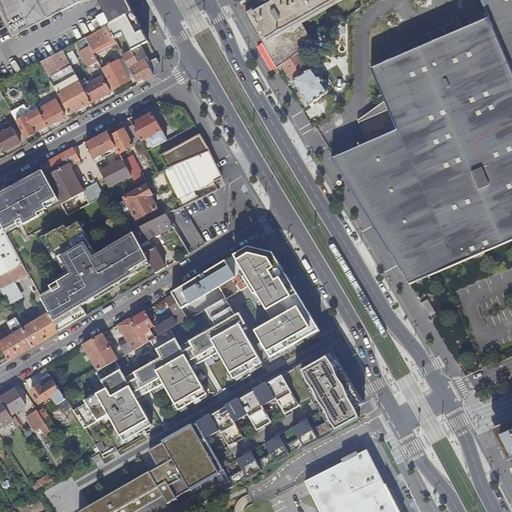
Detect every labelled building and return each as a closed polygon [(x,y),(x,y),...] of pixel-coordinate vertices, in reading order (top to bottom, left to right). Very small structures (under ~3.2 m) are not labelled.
[(111,25),(120,20),(123,18),(127,16),(132,13),(125,0),(0,0),(0,12),(13,36),(82,0),(98,0),(101,5),(111,25)] [(276,0),(272,3),(270,0),(265,0),(245,12),(277,69),(281,66),(299,53),(313,43),(301,21),(338,0),(276,0)] [(127,16),(111,25),(107,27),(114,38),(122,34),(131,50),(141,45),(148,41),(144,33),(138,36),(127,16)] [(92,22),(97,32),(102,29),(97,19),(92,22)] [(94,55),(116,43),(114,38),(107,27),(102,29),(97,32),(85,39),(90,47),(94,55)] [(138,86),(155,76),(148,63),(150,62),(141,46),(122,56),(138,86)] [(89,67),(98,62),(94,55),(90,47),(80,52),(89,67)] [(81,110),(92,104),(81,83),(63,51),(52,57),(81,110)] [(75,51),(68,54),(72,62),(79,59),(75,51)] [(317,77),(299,53),(281,66),(310,105),(328,92),(321,84),(322,83),(323,81),(319,77),(317,77)] [(70,115),(81,110),(52,57),(41,63),(70,115)] [(113,90),(130,81),(119,62),(102,71),(113,90)] [(92,104),(111,93),(102,78),(89,85),(86,80),(81,83),(92,104)] [(48,127),(66,118),(55,98),(43,105),(41,102),(36,105),(45,121),(48,127)] [(24,105),(11,112),(14,116),(17,122),(26,139),(36,133),(33,127),(45,121),(36,105),(36,104),(27,109),(24,105)] [(147,152),(167,141),(153,115),(139,123),(133,126),(142,142),(147,152)] [(133,126),(125,130),(134,146),(142,142),(133,126)] [(0,143),(5,152),(21,143),(13,129),(0,136),(0,143)] [(124,152),(134,146),(125,130),(111,137),(120,154),(124,152)] [(110,188),(132,176),(124,161),(120,154),(111,137),(109,133),(87,145),(110,188)] [(200,134),(161,155),(168,169),(211,150),(200,134)] [(69,216),(105,197),(94,176),(80,184),(70,165),(80,159),(74,148),(41,166),(59,198),(69,216)] [(168,169),(166,170),(179,198),(224,176),(212,151),(211,150),(168,169)] [(128,159),(124,161),(132,176),(137,185),(145,180),(133,157),(128,159)] [(59,198),(44,170),(25,180),(26,181),(0,195),(0,220),(6,231),(21,223),(23,227),(41,217),(39,214),(48,209),(46,205),(59,198)] [(153,196),(148,185),(126,198),(138,220),(157,209),(151,197),(153,196)] [(140,244),(174,227),(167,215),(134,231),(136,236),(140,244)] [(0,276),(9,272),(23,264),(6,231),(0,220),(0,276)] [(58,230),(45,237),(50,246),(48,247),(53,254),(55,253),(64,268),(68,266),(72,271),(65,275),(67,278),(52,287),(55,293),(43,300),(46,305),(51,314),(57,326),(60,332),(84,318),(88,315),(82,306),(102,295),(102,294),(139,272),(137,268),(149,260),(141,246),(140,244),(136,236),(124,244),(122,242),(113,248),(112,247),(94,258),(91,252),(94,250),(86,235),(87,234),(80,222),(68,230),(66,226),(59,230),(58,230)] [(156,274),(166,268),(155,248),(152,250),(150,246),(145,248),(144,245),(141,246),(149,260),(156,274)] [(190,283),(173,293),(174,294),(183,310),(245,273),(246,275),(243,276),(255,295),(258,294),(274,321),(256,332),(267,350),(277,356),(320,330),(311,316),(274,254),(250,247),(242,252),(222,264),(190,283)] [(15,282),(29,274),(25,266),(23,264),(9,272),(15,282)] [(0,286),(2,289),(15,282),(9,272),(0,276),(0,286)] [(12,309),(26,301),(15,282),(2,289),(12,309)] [(183,310),(174,294),(166,299),(177,316),(174,318),(156,329),(161,336),(172,330),(189,320),(183,310)] [(73,408),(85,429),(109,416),(124,442),(153,426),(138,399),(164,384),(179,411),(208,395),(193,368),(219,353),(234,379),(263,363),(242,327),(246,325),(240,314),(236,316),(226,299),(206,310),(211,319),(212,319),(216,327),(182,347),(172,330),(161,336),(157,338),(151,341),(157,350),(162,358),(126,378),(117,362),(99,372),(97,373),(102,382),(107,389),(73,408)] [(427,300),(421,303),(429,317),(434,314),(427,300)] [(19,321),(22,320),(16,309),(13,311),(18,319),(19,321)] [(155,326),(146,312),(131,322),(145,345),(151,341),(157,338),(151,329),(155,326)] [(47,340),(60,332),(57,326),(51,314),(37,322),(47,340)] [(10,361),(33,347),(24,330),(19,321),(18,319),(9,324),(15,335),(6,341),(8,345),(3,349),(10,361)] [(131,322),(130,319),(118,326),(127,341),(134,352),(145,345),(131,322)] [(33,347),(47,340),(37,322),(24,330),(33,347)] [(119,361),(104,335),(84,347),(89,355),(84,358),(87,362),(92,360),(99,372),(117,362),(119,361)] [(126,356),(134,352),(127,341),(120,345),(126,356)] [(228,474),(234,486),(360,417),(358,414),(355,409),(365,404),(331,349),(198,423),(205,435),(219,428),(228,444),(243,436),(234,420),(247,413),(256,429),(271,421),(262,405),(276,398),(284,414),(300,405),(299,404),(313,398),(325,421),(312,428),(305,415),(297,420),(299,423),(292,427),(298,437),(284,444),(277,431),(269,435),(270,438),(264,442),(269,452),(256,459),(249,446),(240,451),(242,454),(235,457),(241,467),(228,474)] [(62,394),(50,375),(42,381),(45,385),(41,388),(40,386),(32,392),(40,405),(52,396),(58,405),(66,400),(62,394)] [(15,391),(0,400),(2,402),(15,422),(16,423),(18,421),(14,415),(26,407),(15,391)] [(2,402),(0,403),(0,430),(15,422),(2,402)] [(44,410),(39,413),(47,425),(52,421),(44,410)] [(39,413),(38,411),(27,418),(37,432),(39,430),(47,425),(39,413)] [(511,420),(492,429),(508,461),(511,459),(511,460),(511,420)] [(159,467),(150,472),(164,496),(169,504),(178,498),(177,497),(225,469),(205,435),(198,423),(150,451),(157,462),(159,467)] [(53,435),(47,425),(39,430),(45,440),(53,435)] [(397,511),(366,452),(358,456),(357,453),(342,461),(343,463),(306,483),(320,511),(397,511)] [(148,467),(150,472),(159,467),(157,462),(148,467)] [(135,511),(164,496),(150,472),(79,511),(135,511)]
